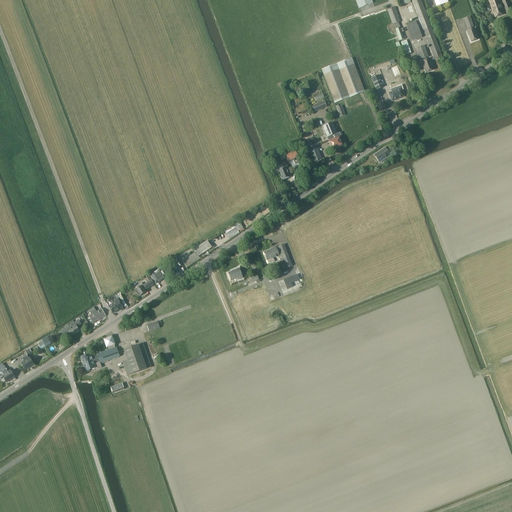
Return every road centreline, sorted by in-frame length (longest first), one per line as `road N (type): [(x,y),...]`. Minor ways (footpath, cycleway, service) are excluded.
road 1 (tertiary): [(62,355),(511,51)]
road 2 (residential): [(114,511),(62,355)]
